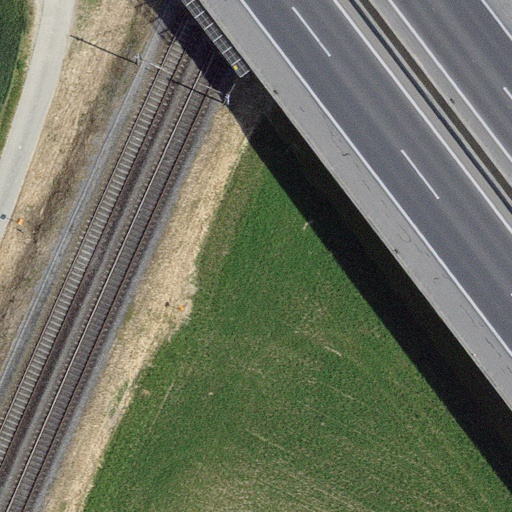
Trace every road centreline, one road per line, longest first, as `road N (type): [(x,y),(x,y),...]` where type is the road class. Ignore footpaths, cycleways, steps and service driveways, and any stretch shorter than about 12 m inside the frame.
road 1 (motorway): [(289,0),(511,293)]
road 2 (track): [(57,0),(43,81),(0,207)]
